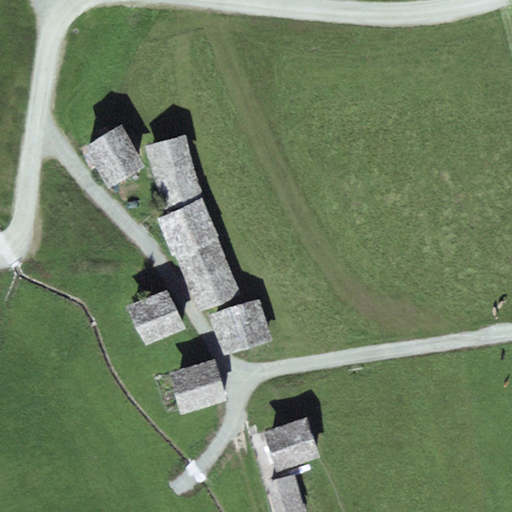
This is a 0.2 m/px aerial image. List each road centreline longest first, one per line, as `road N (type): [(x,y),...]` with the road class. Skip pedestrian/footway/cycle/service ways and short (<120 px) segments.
road 1 (track): [(434,350),(235,373),(201,348),(160,271),(136,259),(16,246)]
road 2 (track): [(152,511),(44,341),(15,262)]
road 3 (track): [(483,0),(428,12),(233,0)]
